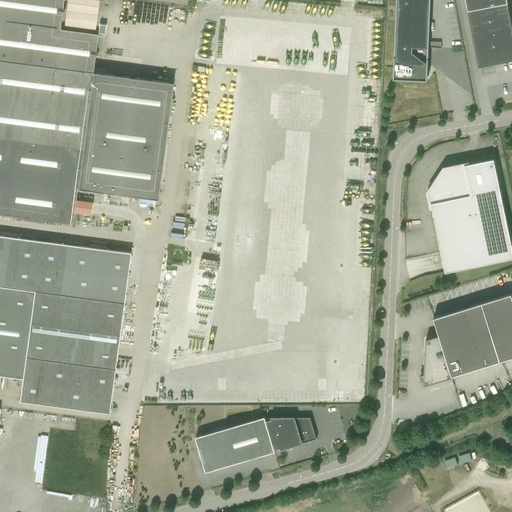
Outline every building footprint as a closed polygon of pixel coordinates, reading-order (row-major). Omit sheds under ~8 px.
[(59,29),(63,0),(0,0),(0,214),(72,224),(74,212),(90,215),(92,202),(76,200),(77,188),(156,198),(171,83),(92,72),(98,34),(59,29)] [(396,0),(394,73),(394,79),(427,80),(430,0),(396,0)] [(466,0),(478,65),(479,66),(511,59),(511,25),(507,0),(466,0)] [(511,257),(511,244),(494,158),(444,168),(429,192),(439,242),(446,271),(511,257)] [(0,375),(22,378),(19,401),(109,413),(130,252),(0,235),(0,375)] [(434,382),(511,358),(511,296),(511,293),(434,317),(439,335),(426,339),(424,374),(419,375),(423,387),(435,383),(434,382)] [(196,437),(206,471),(275,451),(274,449),(266,421),(263,420),(265,416),(196,437)] [(59,427),(75,429),(76,419),(60,417),(59,427)] [(266,421),(274,449),(280,447),(281,449),(286,448),(277,417),(272,417),(269,423),(266,421)] [(277,417),(286,448),(291,446),(290,443),(309,441),(317,439),(310,417),(277,417)] [(447,467),(471,459),(469,452),(445,460),(447,467)] [(85,505),(86,494),(43,491),(42,502),(85,505)]
